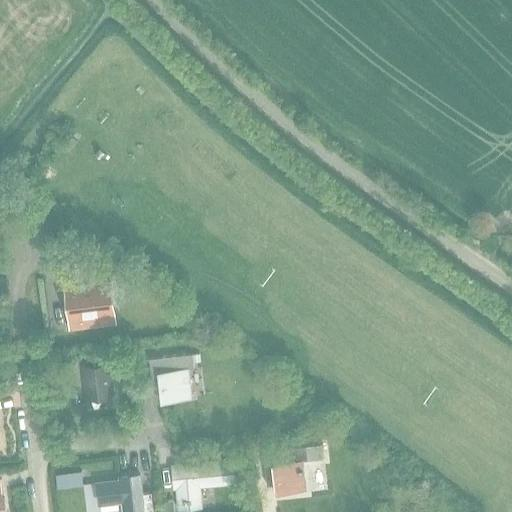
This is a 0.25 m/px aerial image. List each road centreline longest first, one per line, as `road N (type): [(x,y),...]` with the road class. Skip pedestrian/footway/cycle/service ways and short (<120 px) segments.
road 1 (unclassified): [(149,0),(312,143),(511,284)]
road 2 (residential): [(33,444),(17,198)]
road 3 (residential): [(33,444),(211,421)]
